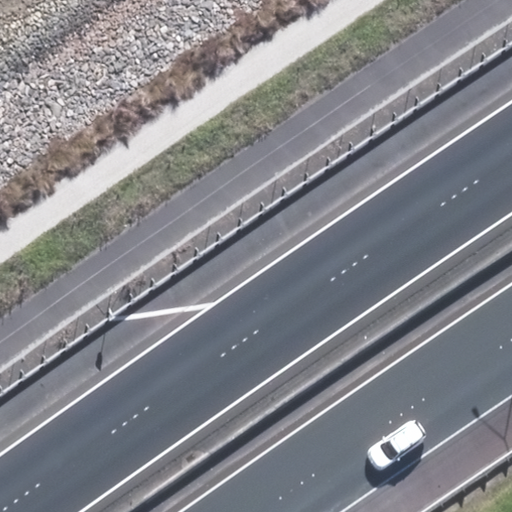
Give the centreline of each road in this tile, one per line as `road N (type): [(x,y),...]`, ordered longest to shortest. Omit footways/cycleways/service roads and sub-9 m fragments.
road 1 (motorway): [(3,511),(292,303),(511,158)]
road 2 (motorway): [(511,352),(276,511)]
